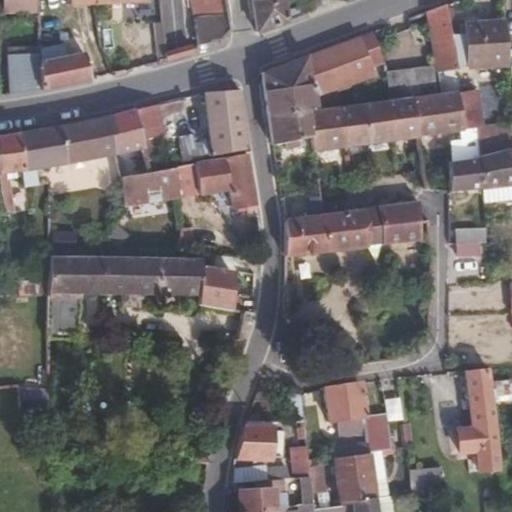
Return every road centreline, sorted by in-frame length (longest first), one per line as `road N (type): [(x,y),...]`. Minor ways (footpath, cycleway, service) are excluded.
road 1 (residential): [(248,57),(273,234),(272,301),(220,460),(213,511)]
road 2 (secondary): [(248,57),(103,100),(0,117)]
road 3 (secondary): [(411,0),(248,57)]
